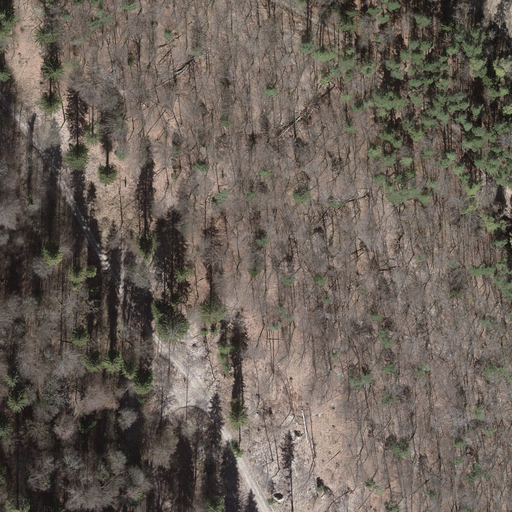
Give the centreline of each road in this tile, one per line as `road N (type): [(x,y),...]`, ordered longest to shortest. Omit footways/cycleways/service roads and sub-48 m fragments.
road 1 (track): [(265,511),(203,395),(142,321),(54,162),(0,92)]
road 2 (track): [(511,211),(360,47),(280,0)]
road 3 (track): [(203,395),(161,408),(152,432),(162,511)]
